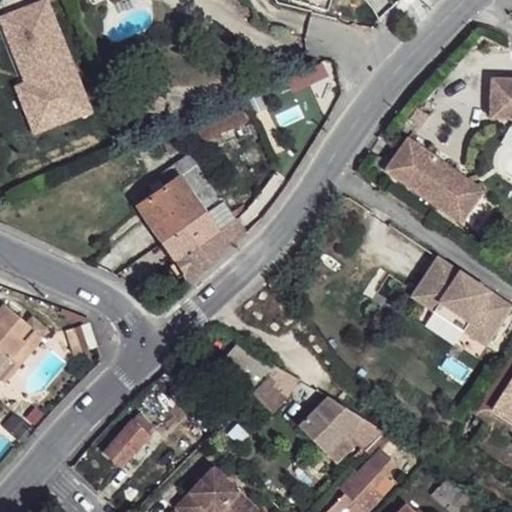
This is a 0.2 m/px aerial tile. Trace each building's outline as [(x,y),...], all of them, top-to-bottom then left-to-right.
[(46,0),(37,0),(0,16),(25,73),(31,71),(34,78),(28,80),(18,85),(30,112),(48,105),(51,112),(80,100),(66,67),(74,64),(46,0)] [(74,64),(66,67),(80,100),(51,112),(48,105),(30,112),(37,128),(91,105),(74,64)] [(31,71),(25,73),(28,80),(34,78),(31,71)] [(511,79),(511,74),(489,73),(488,83),(502,84),(506,76),(511,79)] [(511,79),(506,76),(502,84),(488,83),(486,115),(509,116),(511,109),(511,79)] [(172,90),(143,83),(136,113),(165,120),(172,90)] [(195,125),(203,141),(247,118),(239,102),(195,125)] [(436,155),(435,153),(407,134),(383,168),(415,190),(419,184),(439,198),(435,204),(460,222),(477,198),(453,181),(458,174),(436,159),(436,157),(436,155)] [(484,187),(435,153),(436,155),(436,157),(436,159),(458,174),(453,181),(477,198),(484,187)] [(207,212),(224,199),(199,163),(140,204),(192,281),(233,246),(207,212)] [(419,184),(415,190),(435,204),(439,198),(419,184)] [(207,212),(233,246),(247,232),(224,199),(207,212)] [(106,268),(114,261),(103,251),(96,259),(106,268)] [(437,255),(411,295),(424,303),(428,297),(477,330),(473,336),(485,344),(511,304),(437,255)] [(240,305),(254,321),(256,320),(282,300),(269,282),(240,305)] [(428,297),(424,303),(473,336),(477,330),(428,297)] [(282,300),(256,320),(265,332),(292,312),(282,300)] [(0,369),(9,361),(14,365),(30,347),(24,341),(34,331),(2,302),(0,301),(0,369)] [(79,326),(65,331),(71,349),(78,347),(80,353),(88,350),(79,326)] [(241,342),(224,362),(256,390),(260,386),(270,376),(280,365),(263,355),(242,342),(241,342)] [(78,347),(71,349),(73,355),(80,353),(78,347)] [(9,361),(0,369),(0,381),(0,382),(14,365),(9,361)] [(253,392),(273,411),(286,399),(273,386),(276,382),(270,376),(260,386),(256,390),(253,392)] [(511,376),(492,406),(511,419),(511,376)] [(476,395),(463,413),(478,423),(490,405),(476,395)] [(316,441),(332,425),(346,438),(350,433),(359,425),(365,418),(329,397),(301,426),(316,441)] [(143,412),(136,420),(153,436),(161,427),(143,412)] [(11,415),(1,427),(16,440),(27,428),(11,415)] [(360,443),(368,451),(376,442),(386,432),(365,418),(359,425),(368,434),(360,443)] [(153,436),(136,420),(109,451),(123,464),(137,450),(138,452),(153,436)] [(354,446),(346,438),(332,425),(316,441),(336,461),(338,458),(340,460),(354,446)] [(386,432),(376,442),(384,450),(394,438),(386,432)] [(368,451),(367,451),(375,459),(384,450),(376,442),(368,451)] [(360,475),(380,493),(384,490),(378,484),(397,463),(384,450),(375,459),(360,475)] [(419,469),(424,464),(420,460),(415,465),(419,469)] [(175,505),(183,511),(260,511),(262,510),(213,464),(175,505)] [(344,487),(370,510),(383,496),(380,493),(360,475),(357,472),(344,487)] [(450,475),(443,482),(449,486),(455,480),(450,475)] [(443,482),(434,493),(455,511),(460,511),(477,493),(456,478),(455,480),(449,486),(443,482)] [(400,511),(419,511),(409,503),(400,511)]
